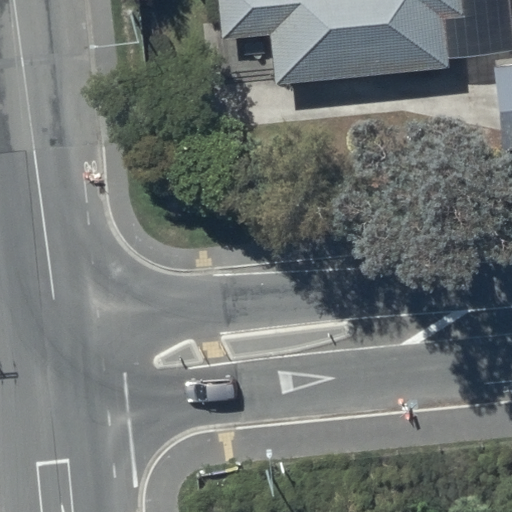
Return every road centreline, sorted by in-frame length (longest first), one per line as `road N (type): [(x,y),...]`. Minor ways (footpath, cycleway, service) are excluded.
road 1 (tertiary): [(45,365),(511,321)]
road 2 (tertiary): [(10,0),(45,365)]
road 3 (residential): [(45,365),(58,511)]
